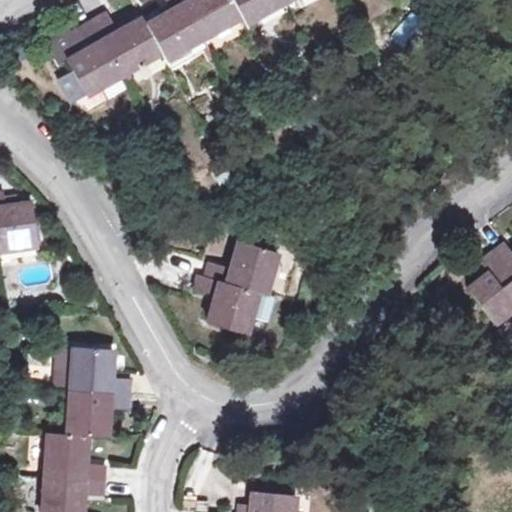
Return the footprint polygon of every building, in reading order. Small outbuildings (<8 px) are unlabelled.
[(166,0),(172,11),(147,24),(143,17),(117,31),(107,13),(81,27),(83,32),(74,37),(71,32),(47,46),(58,65),(67,60),(74,72),(86,95),(99,87),(163,52),(166,59),(242,18),(245,23),(287,0),(166,0)] [(106,98),(99,87),(86,95),(74,72),(62,78),(81,113),(106,98)] [(0,250),(37,246),(32,203),(19,206),(18,198),(5,199),(3,192),(0,192),(0,250)] [(210,262),(206,277),(199,275),(194,289),(215,295),(207,321),(246,333),(250,317),(267,322),(273,297),(265,294),(277,254),(240,243),(231,269),(210,262)] [(511,253),(505,243),(480,261),(490,273),(468,288),(493,323),(511,308),(511,253)] [(74,348),(73,350),(71,387),(67,435),(48,433),(41,511),(82,511),(84,494),(103,495),(105,466),(86,464),(88,436),(107,438),(109,408),(128,409),(131,380),(111,378),(113,350),(74,348)] [(53,386),(71,387),(73,350),(56,349),(53,386)] [(293,511),(295,495),(253,491),(250,511),(293,511)]
